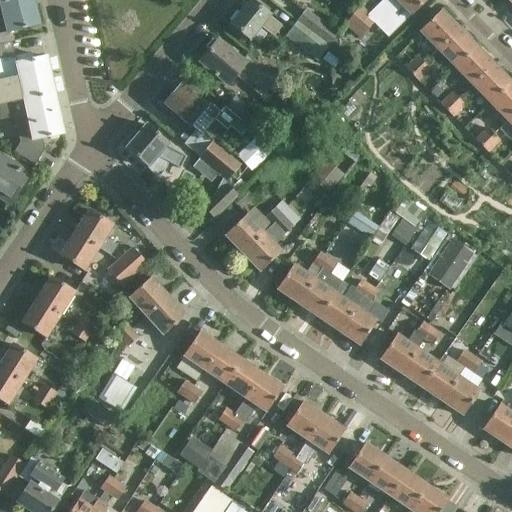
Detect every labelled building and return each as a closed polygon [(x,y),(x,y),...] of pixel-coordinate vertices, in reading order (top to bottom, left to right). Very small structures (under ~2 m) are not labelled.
[(32,0),(0,0),(0,11),(2,11),(7,33),(0,34),(0,44),(14,42),(11,33),(39,26),(32,0)] [(230,26),(250,41),(260,27),(273,37),(281,26),(269,16),(270,15),(250,0),(230,26)] [(383,0),(377,7),(398,27),(425,0),(383,0)] [(360,40),(376,20),(360,7),(344,27),(360,40)] [(298,21),(329,45),(337,34),(306,10),(298,21)] [(441,11),(419,32),(437,51),(459,30),(441,11)] [(329,45),(298,21),(285,37),(316,62),(329,45)] [(437,51),(455,69),(476,47),(459,30),(437,51)] [(21,41),(24,54),(44,51),(41,37),(21,41)] [(234,76),(260,99),(277,80),(247,54),(241,61),(217,41),(200,62),(228,84),(234,76)] [(455,69),(472,86),(494,65),(476,47),(455,69)] [(0,105),(10,103),(11,105),(54,95),(46,58),(20,63),(19,57),(15,58),(15,57),(0,60),(0,105)] [(417,57),(406,69),(412,75),(423,64),(417,57)] [(423,64),(412,75),(418,81),(429,70),(423,64)] [(472,86),(490,104),(511,83),(494,65),(472,86)] [(511,117),(511,83),(490,104),(501,115),(507,122),(511,117)] [(181,84),(164,104),(191,126),(198,132),(202,135),(221,112),(210,103),(208,106),(181,84)] [(452,93),(440,104),(446,111),(458,99),(452,93)] [(59,135),(62,135),(54,95),(11,105),(19,143),(14,153),(35,166),(44,150),(42,139),(49,137),(51,140),(58,139),(59,135)] [(458,99),(446,111),(453,117),(464,106),(458,99)] [(165,147),(168,143),(146,124),(134,139),(132,138),(126,145),(127,146),(125,149),(148,168),(156,179),(160,176),(166,169),(168,164),(180,170),(186,157),(165,147)] [(330,150),(346,133),(337,124),(321,141),(330,150)] [(487,129),(475,140),(481,147),(493,135),(487,129)] [(493,135),(481,147),(487,153),(499,142),(493,135)] [(227,183),(241,166),(212,142),(199,157),(198,159),(227,183)] [(361,156),(348,146),(342,152),(355,163),(361,156)] [(0,197),(10,204),(28,175),(0,156),(0,197)] [(325,160),(310,179),(328,194),(343,175),(325,160)] [(201,208),(214,221),(239,196),(222,180),(215,194),(201,208)] [(370,241),(379,248),(399,217),(416,229),(426,214),(404,200),(399,208),(394,204),(370,241)] [(223,237),(242,255),(288,209),(282,202),(265,219),(254,208),(246,215),(223,237)] [(242,255),(260,273),(282,251),(275,244),(299,219),(288,209),(242,255)] [(89,211),(74,233),(98,249),(110,256),(117,245),(105,238),(113,226),(89,211)] [(366,220),(355,212),(347,223),(359,230),(366,220)] [(427,223),(411,250),(431,262),(447,235),(427,223)] [(60,256),(84,271),(98,249),(74,233),(60,256)] [(449,291),(473,253),(451,238),(427,276),(449,291)] [(149,265),(132,247),(118,260),(134,278),(149,265)] [(276,290),(298,304),(329,258),(319,252),(305,273),(293,265),(276,290)] [(298,304),(318,318),(335,293),(342,282),(349,271),(329,258),(298,304)] [(118,260),(106,271),(123,289),(134,278),(118,260)] [(50,278),(36,301),(60,316),(75,294),(50,278)] [(127,299),(145,317),(167,297),(150,278),(127,299)] [(318,318),(339,332),(370,286),(360,280),(355,289),(351,286),(350,287),(342,282),(335,293),(318,318)] [(339,332),(360,347),(377,322),(367,315),(374,304),(372,302),(379,292),(370,286),(339,332)] [(444,293),(425,319),(430,323),(449,296),(444,293)] [(184,316),(167,297),(145,317),(162,336),(184,316)] [(46,339),(60,316),(36,301),(22,323),(46,339)] [(511,310),(503,326),(511,331),(511,310)] [(75,326),(90,335),(95,327),(80,318),(75,326)] [(120,340),(131,330),(124,322),(113,332),(120,340)] [(380,361),(401,375),(418,350),(417,350),(423,341),(432,328),(423,322),(416,332),(414,331),(406,343),(397,336),(380,361)] [(90,335),(75,326),(71,334),(85,343),(90,335)] [(432,328),(423,341),(431,347),(440,334),(432,328)] [(138,337),(131,330),(120,340),(127,348),(138,337)] [(183,357),(204,371),(221,347),(200,332),(183,357)] [(12,345),(0,364),(0,369),(23,384),(37,361),(12,345)] [(204,371),(224,385),(241,360),(221,347),(204,371)] [(401,375),(422,389),(438,364),(418,350),(401,375)] [(464,369),(473,356),(464,350),(456,363),(464,369)] [(442,403),(463,417),(480,392),(476,389),(483,379),(474,373),(481,362),(473,356),(464,369),(458,378),(459,378),(442,403)] [(98,399),(122,414),(137,389),(126,382),(134,368),(121,360),(98,399)] [(217,421),(226,427),(261,374),(241,360),(224,385),(244,399),(234,414),(225,409),(217,421)] [(422,389),(442,403),(459,378),(458,378),(438,364),(422,389)] [(0,400),(8,406),(23,384),(0,369),(0,400)] [(226,427),(234,433),(242,422),(244,424),(255,406),(266,413),(282,388),(261,374),(226,427)] [(185,399),(193,387),(185,381),(176,394),(185,399)] [(37,393),(52,402),(57,394),(43,385),(37,393)] [(193,387),(185,399),(194,405),(202,392),(193,387)] [(52,402),(37,393),(32,401),(47,410),(52,402)] [(286,427),(307,441),(324,417),(303,402),(286,427)] [(504,445),(511,432),(511,411),(511,414),(500,406),(484,431),(504,445)] [(307,441),(296,457),(305,462),(307,464),(317,448),(328,455),(345,431),(324,417),(307,441)] [(30,420),(24,429),(40,440),(46,431),(30,420)] [(208,456),(209,456),(212,452),(192,438),(179,456),(192,465),(198,470),(208,456)] [(272,458),(288,469),(296,457),(280,446),(279,447),(270,440),(259,457),(268,464),(272,458)] [(225,467),(209,456),(208,456),(198,470),(196,472),(226,492),(254,453),(241,444),(225,467)] [(348,469),(369,483),(386,458),(365,444),(348,469)] [(4,463),(20,473),(25,465),(9,455),(4,463)] [(178,477),(184,467),(167,455),(160,465),(178,477)] [(64,479),(32,457),(19,477),(27,482),(14,502),(28,511),(51,511),(68,487),(62,483),(64,479)] [(296,457),(288,469),(296,474),(305,462),(296,457)] [(369,483),(390,497),(406,472),(386,458),(369,483)] [(20,473),(4,463),(0,470),(0,492),(6,496),(20,473)] [(390,497),(409,510),(410,511),(427,486),(406,472),(390,497)] [(108,496),(118,482),(108,476),(99,490),(108,496)] [(118,482),(108,496),(117,502),(126,488),(118,482)] [(454,511),(458,507),(427,486),(410,511),(409,510),(408,511),(454,511)] [(79,500),(70,511),(97,511),(103,504),(98,500),(85,491),(79,500)] [(350,511),(359,499),(350,493),(341,506),(350,511)] [(359,499),(350,511),(361,511),(367,504),(359,499)] [(149,511),(154,506),(145,500),(137,511),(149,511)] [(226,511),(245,511),(233,503),(226,511)]
